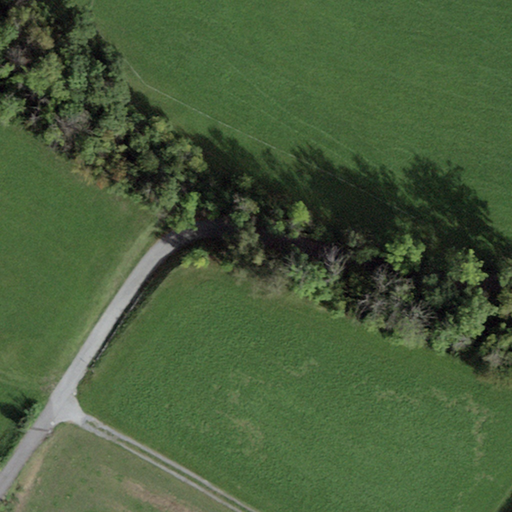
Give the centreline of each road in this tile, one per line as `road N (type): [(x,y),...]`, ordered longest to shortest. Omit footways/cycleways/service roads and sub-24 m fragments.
road 1 (track): [(511,272),(189,232),(148,265),(0,493)]
road 2 (track): [(240,511),(57,404)]
